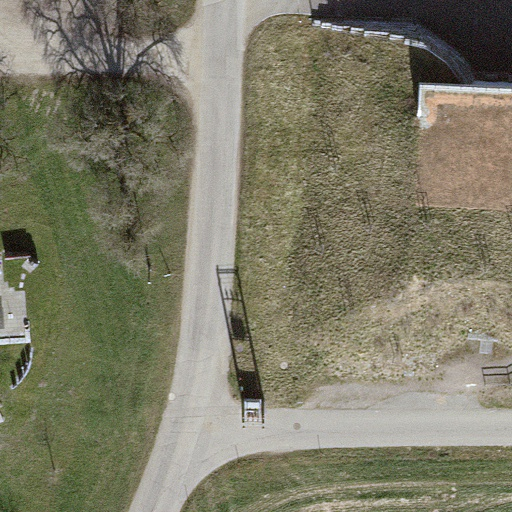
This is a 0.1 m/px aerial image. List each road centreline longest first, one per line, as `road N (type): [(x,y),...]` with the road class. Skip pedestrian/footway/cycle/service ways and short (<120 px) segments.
road 1 (unclassified): [(225,0),(214,211),(183,429)]
road 2 (unclassified): [(511,428),(183,429)]
